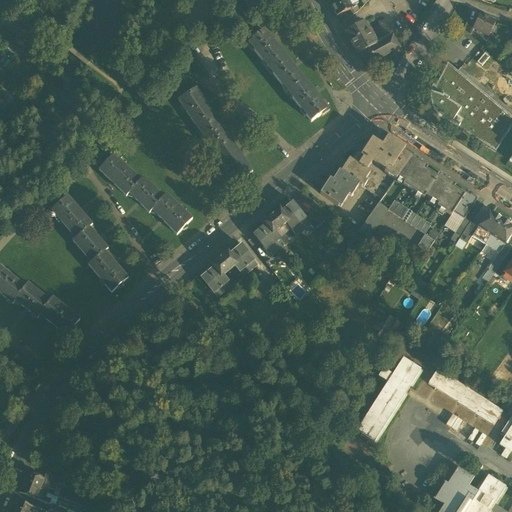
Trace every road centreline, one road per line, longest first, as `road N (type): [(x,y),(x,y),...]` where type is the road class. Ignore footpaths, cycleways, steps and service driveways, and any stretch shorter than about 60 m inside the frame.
road 1 (tertiary): [(0,499),(31,427),(88,345),(373,102)]
road 2 (secondary): [(511,192),(373,102)]
road 3 (residential): [(373,102),(449,0)]
road 4 (secondary): [(373,102),(308,0)]
